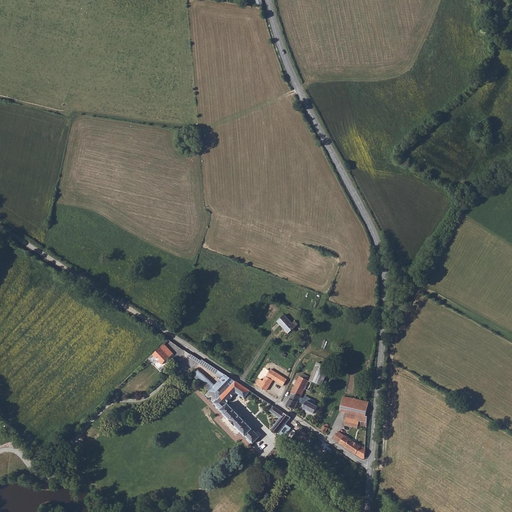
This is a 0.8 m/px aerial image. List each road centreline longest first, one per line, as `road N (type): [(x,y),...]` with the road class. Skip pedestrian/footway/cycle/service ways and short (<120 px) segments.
road 1 (tertiary): [(370,467),(383,269),(370,224),(294,81),(268,0)]
road 2 (unclassified): [(370,467),(0,225)]
road 3 (track): [(0,450),(11,449),(40,478),(51,476),(62,446),(112,401),(151,395),(186,362)]
road 4 (track): [(383,329),(460,215),(511,175)]
road 5 (track): [(176,371),(253,450),(264,437),(236,399)]
